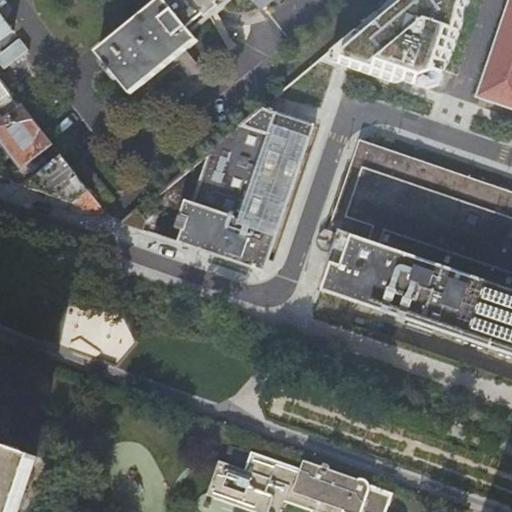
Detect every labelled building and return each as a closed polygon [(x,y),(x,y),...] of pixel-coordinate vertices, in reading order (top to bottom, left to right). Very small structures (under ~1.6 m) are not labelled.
[(186,28),(161,0),(160,0),(119,34),(97,53),(107,66),(103,69),(109,75),(112,72),(131,94),(186,50),(197,41),(186,28)] [(161,0),(186,28),(220,0),(161,0)] [(511,0),(479,95),(511,106),(511,0)] [(0,68),(26,49),(0,14),(0,68)] [(0,102),(1,104),(14,95),(0,76),(0,102)] [(0,141),(10,154),(20,168),(51,144),(21,105),(0,120),(0,141)] [(178,242),(264,271),(314,125),(264,108),(242,127),(269,135),(240,219),(185,200),(180,215),(176,227),(182,229),(178,242)] [(511,192),(360,140),(341,198),(330,229),(341,233),(321,291),(511,356),(511,192)] [(26,188),(103,214),(60,156),(28,183),(26,188)] [(74,167),(104,207),(113,201),(82,160),(74,167)] [(141,230),(143,230),(146,220),(132,215),(122,223),(141,230)] [(0,511),(6,511),(40,415),(0,401),(0,511)] [(360,511),(361,511),(369,490),(369,487),(369,485),(368,484),(368,482),(366,481),(364,480),(362,479),(360,479),(358,480),(356,481),(305,462),(302,470),(252,453),(245,472),(220,464),(210,493),(263,511),(277,511),(282,500),(312,510),(311,511),(360,511)] [(385,511),(392,494),(369,487),(369,490),(361,511),(364,511),(385,511)]
